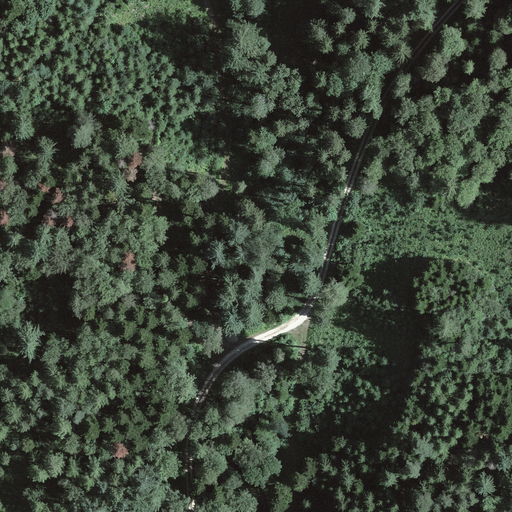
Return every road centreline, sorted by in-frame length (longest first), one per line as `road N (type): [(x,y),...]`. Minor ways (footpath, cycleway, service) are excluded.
road 1 (track): [(203,0),(229,129),(218,309),(226,335),(243,346),(301,320),(369,130),(397,77),(464,0)]
road 2 (track): [(226,335),(204,319),(188,288),(158,155),(135,131),(96,125),(72,150),(0,271)]
road 3 (track): [(301,320),(282,511)]
road 4 (track): [(243,346),(210,380),(186,449),(191,511)]
